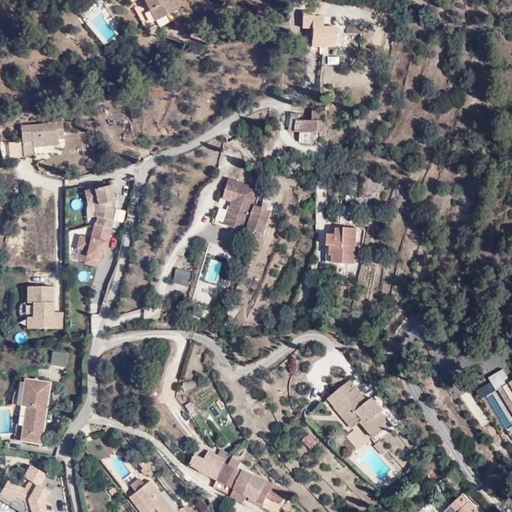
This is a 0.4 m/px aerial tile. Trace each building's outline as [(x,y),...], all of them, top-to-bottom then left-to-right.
[(139,0),(152,25),(178,13),(172,0),(166,3),(164,0),(139,0)] [(339,28),(325,27),(326,17),(304,16),(304,28),(314,28),(313,48),(327,49),(327,44),(337,44),(338,44),(339,28)] [(350,38),(350,29),(339,28),(338,44),(349,45),(350,38)] [(350,29),(350,38),(356,38),(363,39),(364,31),(350,29)] [(361,58),(363,39),(356,38),(354,58),(361,58)] [(327,133),(329,112),(314,111),(313,120),(302,119),(303,114),(295,114),(292,130),(304,132),(302,146),(314,147),(315,142),(322,143),(323,139),(325,140),(327,139),(328,137),(328,133),(327,133)] [(23,127),(24,143),(33,142),(34,150),(61,147),(60,139),(67,138),(65,123),(23,127)] [(25,158),(35,158),(34,150),(33,142),(24,143),(24,145),(25,158)] [(6,160),(25,158),(24,145),(20,146),(5,147),(5,149),(3,150),(6,155),(6,160)] [(234,183),(228,201),(238,204),(230,228),(249,234),(254,217),(257,218),(253,232),(268,237),(276,213),(257,207),(262,192),(234,183)] [(109,199),(113,198),(110,188),(87,194),(90,206),(97,204),(99,213),(98,219),(100,219),(98,227),(113,231),(115,222),(112,222),(115,208),(111,208),(109,199)] [(113,231),(98,227),(97,227),(94,241),(83,238),(80,252),(92,254),(89,267),(102,270),(105,256),(108,244),(110,244),(113,231)] [(332,246),(346,248),(348,230),(338,229),(337,236),(330,236),(329,246),(332,246)] [(355,267),(359,231),(348,230),(346,248),(332,246),(331,258),(334,259),(333,266),(355,267)] [(176,267),(171,283),(186,287),(190,271),(176,267)] [(54,289),(29,289),(29,304),(33,304),(33,319),(28,319),(28,330),(64,330),(64,314),(54,314),(54,289)] [(54,356),(53,370),(70,373),(72,358),(54,356)] [(46,413),(50,413),(53,400),(48,399),(51,383),(43,381),(39,375),(34,380),(27,379),(23,408),(28,410),(25,429),(44,431),(46,413)] [(332,402),(339,409),(341,407),(354,420),(360,414),(367,421),(364,425),(376,436),(387,426),(391,430),(395,426),(386,416),(389,413),(376,399),(373,402),(353,382),(332,402)] [(188,408),(193,416),(199,412),(193,405),(188,408)] [(341,407),(339,409),(351,422),(354,420),(341,407)] [(351,422),(358,430),(364,425),(367,421),(360,414),(354,420),(351,422)] [(376,436),(380,440),(391,430),(387,426),(376,436)] [(23,443),(45,447),(47,432),(44,431),(25,429),(23,443)] [(308,441),(318,451),(322,446),(313,437),(308,441)] [(376,449),(385,458),(391,453),(382,444),(376,449)] [(227,461),(230,462),(234,456),(225,450),(221,456),(219,456),(217,460),(206,454),(205,457),(200,456),(196,464),(212,472),(210,476),(217,479),(227,461)] [(227,461),(217,479),(218,479),(228,483),(235,485),(244,469),(247,463),(235,454),(234,456),(230,462),(227,461)] [(151,477),(155,475),(147,463),(143,466),(145,470),(143,472),(146,476),(149,475),(151,477)] [(49,511),(47,504),(53,494),(43,487),(50,476),(34,465),(25,479),(31,483),(26,490),(11,481),(2,496),(15,504),(18,499),(27,505),(28,511),(49,511)] [(244,469),(235,485),(228,483),(225,490),(244,500),(246,499),(249,494),(248,492),(256,475),(244,469)] [(256,475),(248,492),(249,494),(257,499),(254,504),(265,510),(269,504),(267,497),(270,490),(274,492),(276,486),(256,475)] [(134,487),(139,494),(148,487),(143,480),(134,487)] [(183,489),(186,487),(180,480),(177,482),(183,489)] [(176,511),(153,482),(148,487),(139,494),(132,499),(142,511),(176,511)] [(270,490),(267,497),(284,505),(290,493),(276,486),(274,492),(270,490)] [(471,511),(457,496),(442,511),(471,511)]
